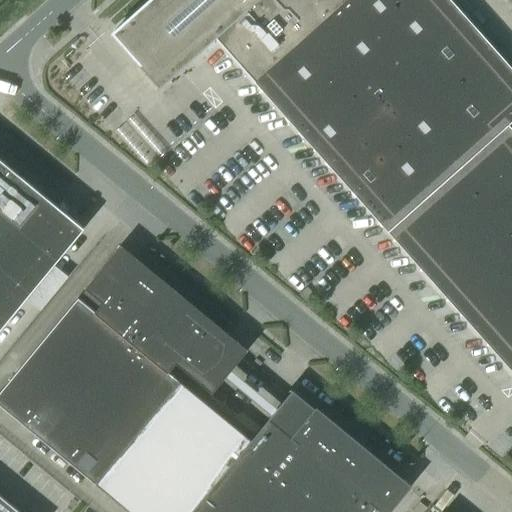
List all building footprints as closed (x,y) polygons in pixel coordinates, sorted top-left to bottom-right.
[(131,15),(121,24),(109,35),(157,89),(214,39),(511,373),(511,131),(507,125),(511,120),(511,71),(448,0),(148,0),(131,15)] [(0,329),(83,229),(52,204),(59,195),(0,146),(0,329)] [(84,289),(101,303),(93,312),(77,299),(0,391),(0,406),(94,484),(175,386),(178,382),(167,373),(174,364),(209,392),(223,375),(225,378),(226,378),(227,379),(229,380),(231,380),(232,379),(234,378),(235,377),(236,376),(236,375),(236,374),(236,372),(236,371),(235,369),(234,368),(233,368),(230,367),(241,353),(222,338),(159,285),(159,284),(159,283),(159,282),(159,281),(159,280),(158,279),(156,278),(155,278),(154,278),(153,278),(152,279),(116,250),(84,289)] [(262,364),(256,358),(251,364),(257,369),(262,364)] [(199,405),(175,386),(94,484),(128,511),(190,511),(247,444),(199,405)] [(388,511),(408,488),(399,480),(289,389),(288,390),(290,392),(247,444),(190,511),(369,511),(373,508),(377,511),(388,511)] [(0,511),(19,511),(0,496),(0,511)] [(419,502),(411,511),(412,511),(422,511),(426,508),(419,502)]
